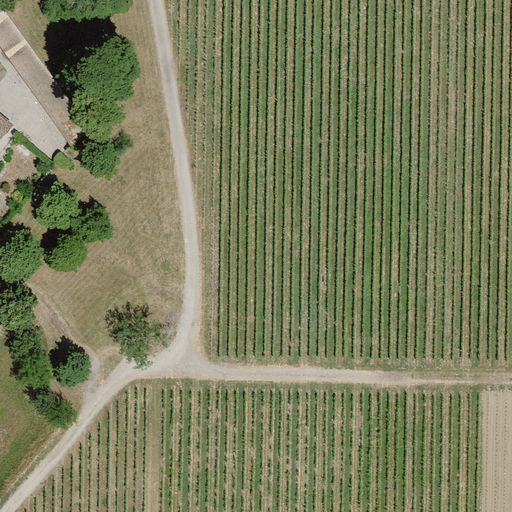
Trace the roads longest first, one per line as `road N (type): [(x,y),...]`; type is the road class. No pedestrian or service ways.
road 1 (track): [(5,511),(129,362),(181,359),(194,249),(156,0)]
road 2 (track): [(181,359),(217,372),(511,379)]
